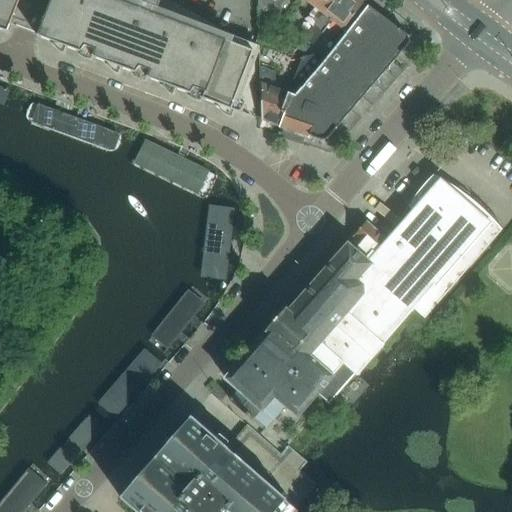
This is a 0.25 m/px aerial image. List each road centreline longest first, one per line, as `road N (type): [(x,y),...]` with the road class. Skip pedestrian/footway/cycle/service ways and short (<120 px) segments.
road 1 (residential): [(315,223),(209,139),(0,58)]
road 2 (residential): [(315,223),(83,487)]
road 3 (residential): [(315,223),(471,43)]
